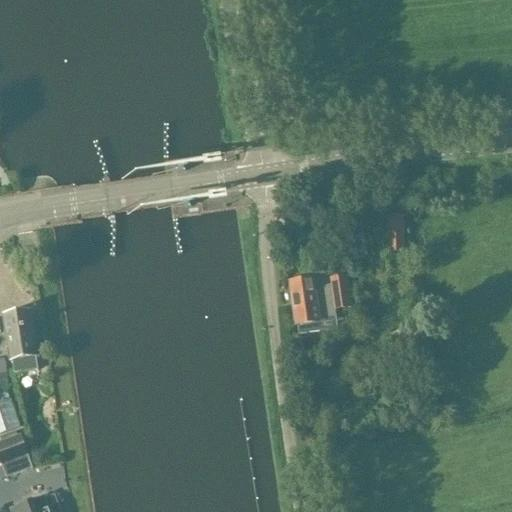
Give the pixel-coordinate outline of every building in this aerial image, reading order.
[(387,218),(388,253),(405,253),(405,217),(387,218)] [(320,321),(336,318),(335,310),(351,307),(345,277),(312,283),(312,281),(291,284),(298,326),(300,336),(322,332),(320,321)] [(31,330),(29,312),(4,316),(13,371),(23,369),(37,367),(35,357),(33,343),(34,343),(33,341),(36,341),(34,330),(31,330)] [(0,359),(0,392),(9,392),(8,360),(0,359)] [(0,405),(0,435),(19,429),(11,402),(0,405)] [(0,444),(0,461),(7,478),(32,469),(32,471),(33,471),(21,437),(0,444)] [(46,499),(12,511),(11,511),(59,511),(54,498),(46,501),(46,499)]
